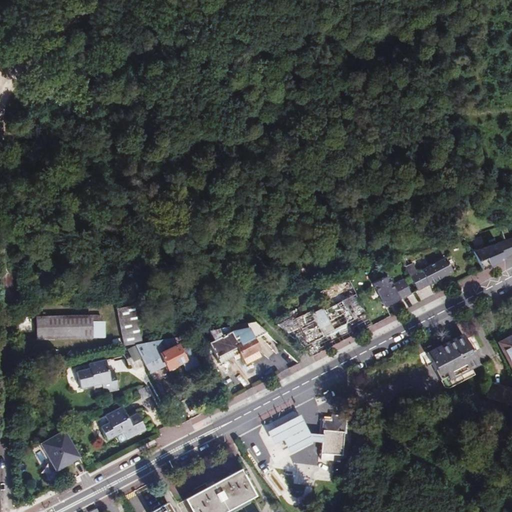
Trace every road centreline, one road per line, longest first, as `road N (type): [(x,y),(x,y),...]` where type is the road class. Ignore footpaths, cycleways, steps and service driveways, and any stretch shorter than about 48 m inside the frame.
road 1 (track): [(478,511),(57,135),(0,73)]
road 2 (secondary): [(212,431),(511,276)]
road 3 (residential): [(7,511),(0,207)]
road 4 (secondary): [(212,431),(60,511)]
